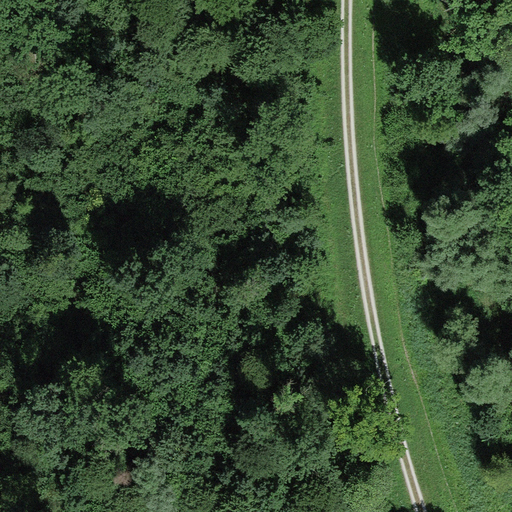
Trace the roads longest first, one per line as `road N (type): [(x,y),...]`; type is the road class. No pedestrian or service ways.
road 1 (track): [(154,511),(82,348),(28,0)]
road 2 (track): [(349,0),(350,135),(367,278),(406,470),(423,511)]
